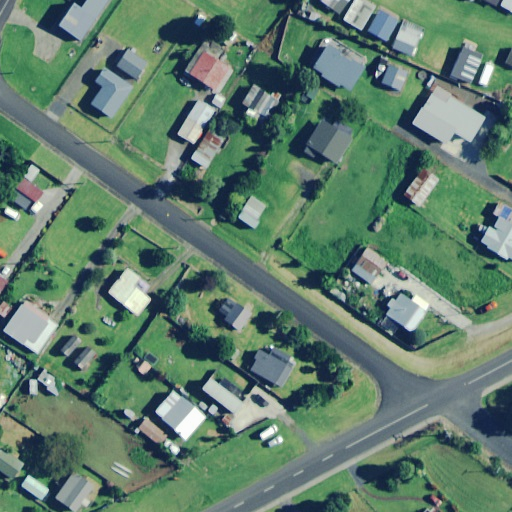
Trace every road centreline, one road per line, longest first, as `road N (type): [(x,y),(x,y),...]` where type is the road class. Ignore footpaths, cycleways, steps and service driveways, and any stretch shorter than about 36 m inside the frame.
road 1 (residential): [(0,93),(434,401)]
road 2 (tertiary): [(434,401),(225,511)]
